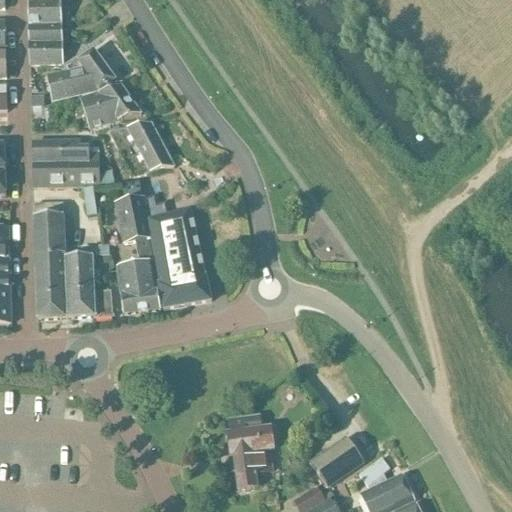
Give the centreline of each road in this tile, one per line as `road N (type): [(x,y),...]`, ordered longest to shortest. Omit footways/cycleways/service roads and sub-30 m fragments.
road 1 (residential): [(26,350),(15,0)]
road 2 (tertiary): [(269,287),(259,198),(244,156),(133,0)]
road 3 (tertiary): [(484,511),(449,446),(375,348),(317,300),(269,287)]
road 4 (residential): [(85,356),(241,316),(269,287)]
road 5 (residential): [(173,511),(85,356)]
road 6 (track): [(441,396),(415,267),(420,237)]
road 7 (track): [(420,237),(511,152)]
